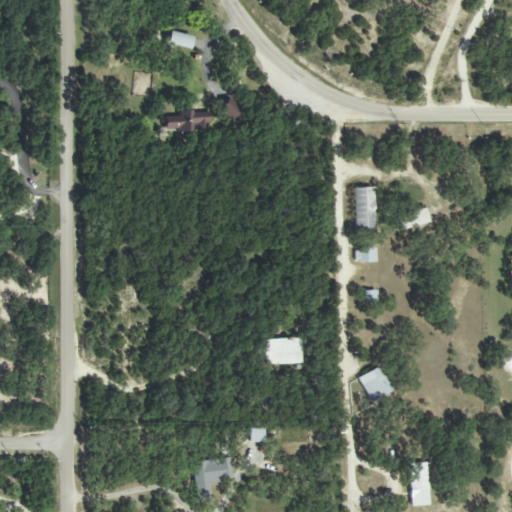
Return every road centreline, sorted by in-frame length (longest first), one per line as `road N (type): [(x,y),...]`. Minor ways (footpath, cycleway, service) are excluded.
road 1 (residential): [(67,511),(69,0)]
road 2 (tertiary): [(511,118),(388,116),(336,102),(277,63),(227,0)]
